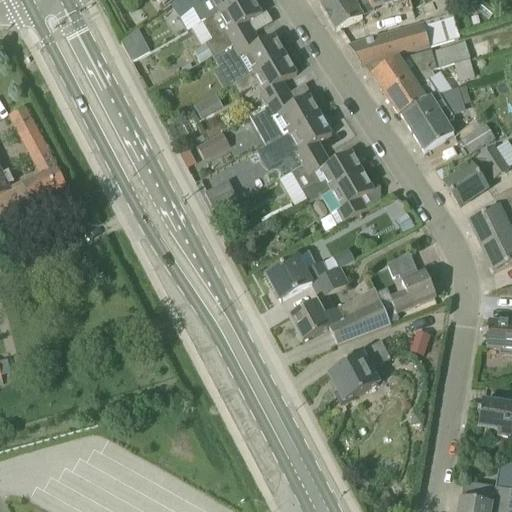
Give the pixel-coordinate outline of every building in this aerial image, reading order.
[(158,0),(165,8),(174,0),(158,0)] [(190,13),(198,25),(201,23),(241,0),(179,0),(170,7),(180,21),(190,13)] [(251,0),(241,0),(201,23),(212,43),(206,47),(213,60),(254,36),(248,24),(261,16),(251,0)] [(334,0),(320,6),(319,7),(335,34),(362,21),(357,11),(370,7),(372,11),(401,0),(334,0)] [(423,27),(347,48),(361,70),(430,50),(423,27)] [(116,42),(126,63),(144,55),(135,34),(116,42)] [(236,85),(253,75),(285,57),(274,38),(260,46),(254,36),(213,60),(218,71),(225,67),(236,85)] [(471,46),(476,60),(490,56),(486,42),(471,46)] [(385,98),(412,80),(429,69),(432,74),(454,67),(470,62),(465,44),(431,53),(400,61),(399,60),(371,77),(385,98)] [(201,67),(213,60),(206,47),(202,50),(194,54),(201,67)] [(285,57),(253,75),(236,85),(229,89),(235,99),(258,85),(264,94),(259,97),(265,108),(289,94),(283,84),(297,76),(285,57)] [(475,79),(470,62),(454,67),(459,84),(475,79)] [(437,96),(429,83),(435,78),(432,74),(429,69),(412,80),(385,98),(399,119),(401,118),(431,99),(437,96)] [(465,114),(457,91),(431,100),(431,99),(401,118),(425,155),(454,137),(447,126),(454,121),(452,118),(465,114)] [(289,94),(265,108),(248,119),(266,149),(288,136),(320,116),(310,98),(296,106),(289,94)] [(202,124),(214,118),(206,103),(194,109),(202,124)] [(38,177),(9,192),(0,173),(0,218),(30,204),(31,207),(66,188),(23,109),(6,119),(38,177)] [(259,153),(269,169),(283,161),(291,175),(301,170),(324,156),(317,145),(332,136),(320,116),(288,136),(266,149),(259,153)] [(470,156),(480,150),(495,141),(486,127),(461,142),(470,156)] [(211,142),(197,150),(205,163),(219,155),(211,142)] [(509,172),(507,169),(494,148),(471,163),(470,161),(452,173),(456,178),(444,186),(459,209),(487,191),(479,178),(486,173),(493,183),(509,172)] [(329,192),(361,173),(351,154),(330,167),(324,156),(301,170),(291,175),(301,191),(308,205),(318,199),(329,192)] [(373,193),(361,173),(329,192),(340,211),(335,214),(342,225),(353,219),(367,211),(361,200),(373,193)] [(211,215),(234,203),(226,187),(203,199),(211,215)] [(469,225),(481,250),(511,235),(511,191),(494,200),(499,211),(469,225)] [(233,208),(218,215),(226,231),(241,223),(233,208)] [(406,216),(395,223),(402,235),(413,228),(406,216)] [(511,235),(481,250),(494,276),(511,266),(511,235)] [(349,251),(333,259),(339,271),(340,271),(354,263),(349,251)] [(409,256),(387,266),(393,281),(416,271),(409,256)] [(348,287),(339,271),(329,277),(323,264),(306,273),(299,259),(283,267),(266,277),(280,304),(311,287),(320,302),(348,287)] [(389,299),(396,316),(436,299),(426,275),(402,285),(405,292),(389,299)] [(329,331),(337,347),(338,348),(391,328),(376,294),(326,320),(317,303),(288,319),(302,345),(329,331)] [(511,322),(508,322),(507,326),(488,324),(486,352),(500,353),(500,357),(511,358),(511,322)] [(352,401),(363,395),(378,387),(370,372),(390,361),(380,343),(355,358),(346,362),(348,366),(329,376),(339,394),(335,396),(342,407),(353,401),(352,401)] [(511,408),(482,404),(478,430),(498,433),(497,440),(511,442),(511,441),(511,408)] [(423,430),(424,417),(412,416),(410,428),(423,430)] [(458,511),(511,511),(511,492),(495,490),(492,507),(460,502),(458,511)]
